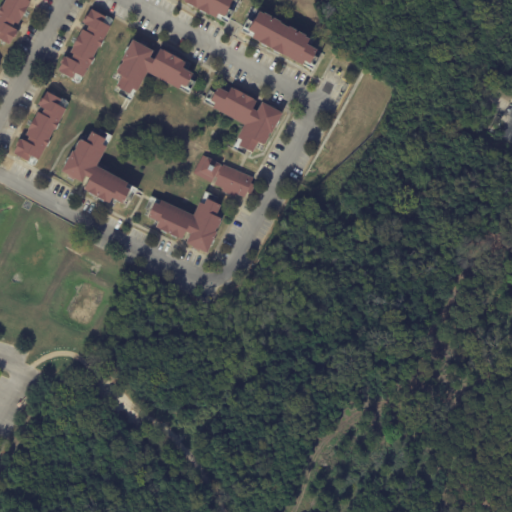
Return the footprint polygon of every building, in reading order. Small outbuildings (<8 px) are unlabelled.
[(2,0),(0,6),(0,40),(10,45),(18,28),(16,27),(28,0),(2,0)] [(223,17),(231,0),(178,0),(215,17),(217,14),(223,17)] [(56,72),(72,78),(74,74),(85,79),(107,25),(101,23),(104,16),(88,9),(81,26),(68,58),(62,56),(56,72)] [(247,30),(253,33),(250,39),(300,65),(303,60),(309,63),(316,50),(305,45),(309,38),(257,11),(247,30)] [(144,72),(183,91),(192,73),(181,68),(184,62),(157,49),(156,52),(130,40),(114,73),(120,76),(114,87),(132,96),(144,72)] [(243,124),(233,145),(251,153),(256,142),(264,146),(280,112),(257,102),(258,101),(229,87),(227,92),(217,88),(208,108),(243,124)] [(11,154),(27,161),(29,156),(39,161),(63,108),(57,105),(60,99),(44,92),(37,106),(38,107),(23,140),(19,138),(11,154)] [(94,166),(107,140),(90,131),(85,142),(77,139),(60,172),(85,184),(81,190),(108,203),(110,198),(120,203),(130,183),(94,166)] [(191,176),(243,199),(252,178),(200,156),(191,176)] [(193,215),(155,199),(147,218),(156,222),(154,228),(183,241),(182,243),(206,253),(220,219),(214,217),(220,205),(200,197),(193,215)]
